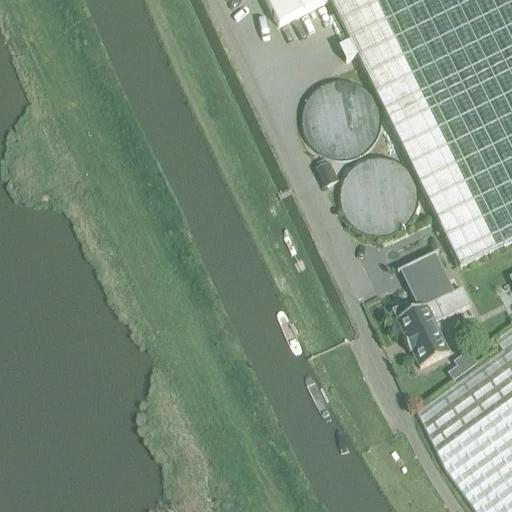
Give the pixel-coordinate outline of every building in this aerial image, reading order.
[(511,0),(263,0),(278,30),(329,5),(436,223),(459,271),(511,243),(511,0)] [(374,137),(376,127),(375,118),(372,108),(367,100),(360,94),(352,90),(342,87),(333,88),(323,91),(315,96),(309,103),(304,112),(302,121),(303,130),(306,140),(311,148),(318,154),(326,159),(336,161),(345,160),(355,157),(363,152),(369,145),(374,137)] [(412,211),(413,202),(413,192),(410,183),(404,175),(397,169),(389,164),(379,163),(370,163),(360,166),(352,172),(346,179),(342,187),(340,197),(340,206),(344,215),(349,223),(356,230),(365,234),(374,236),(384,235),(393,232),(401,227),(407,220),(412,211)] [(327,191),(338,185),(328,167),(317,172),(327,191)] [(408,309),(394,316),(397,322),(395,323),(403,340),(401,341),(409,356),(411,355),(419,372),(448,357),(434,328),(470,310),(462,292),(451,298),(432,259),(405,272),(419,300),(424,298),(429,308),(425,310),(425,309),(411,316),(408,309)] [(511,511),(511,333),(495,345),(503,355),(416,416),(444,475),(471,511),(511,511)]
